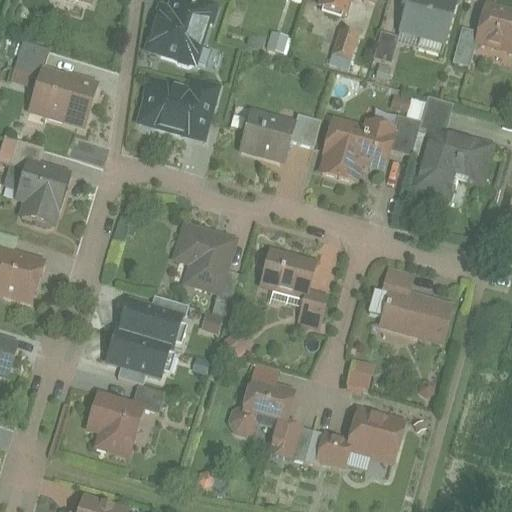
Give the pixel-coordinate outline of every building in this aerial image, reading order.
[(61,0),(94,10),(96,0),(61,0)] [(159,6),(144,51),(192,67),(206,25),(210,26),(216,8),(190,0),(173,0),(170,10),(159,6)] [(377,0),(326,0),(324,8),(349,16),(354,0),(361,0),(376,5),(377,0)] [(447,49),(459,2),(452,0),(409,0),(400,37),(447,49)] [(511,10),(489,4),(480,35),(476,49),(511,58),(511,10)] [(476,49),(480,35),(464,31),(453,68),(470,73),(476,49)] [(363,39),(343,33),(336,56),(356,62),(363,39)] [(270,52),(288,58),(294,40),(276,34),(270,52)] [(400,39),(382,34),(375,60),(393,64),(400,39)] [(266,54),(270,39),(253,35),(249,50),(266,54)] [(2,38),(0,44),(0,54),(15,59),(24,45),(2,38)] [(14,86),(38,94),(44,71),(47,72),(52,55),(26,47),(14,86)] [(47,72),(44,71),(38,94),(30,118),(85,135),(100,88),(47,72)] [(149,78),(137,126),(203,143),(217,88),(187,80),(185,87),(149,78)] [(397,99),(394,111),(418,118),(421,105),(397,99)] [(432,132),(449,136),(457,108),(433,102),(425,130),(432,132)] [(241,156),(287,170),(295,145),(301,125),(299,124),(255,111),(241,156)] [(301,125),(295,145),(318,152),(326,127),(301,120),(299,124),(301,125)] [(399,133),(397,139),(399,140),(395,155),(414,160),(424,126),(403,120),(399,133)] [(367,131),(335,122),(325,159),(327,160),(322,180),(362,191),(368,171),(389,176),(395,155),(399,140),(397,139),(399,133),(368,125),(367,131)] [(449,136),(432,132),(414,196),(453,206),(459,183),(488,191),(501,146),(461,135),(460,139),(449,136)] [(103,169),(109,150),(80,140),(74,158),(103,169)] [(0,163),(0,165),(13,170),(20,145),(7,141),(0,163)] [(13,170),(12,172),(27,176),(30,164),(42,168),(47,153),(20,145),(13,170)] [(42,168),(30,164),(27,176),(21,194),(18,207),(25,209),(21,224),(55,235),(60,220),(62,220),(75,178),(42,168)] [(7,190),(21,194),(27,176),(12,172),(7,190)] [(241,241),(186,226),(175,265),(192,269),(186,289),(225,300),(241,241)] [(0,250),(17,255),(21,242),(0,235),(0,250)] [(17,255),(0,250),(0,298),(34,310),(49,266),(17,255)] [(321,267),(272,254),(262,291),(307,303),(311,304),(313,294),(321,267)] [(391,296),(412,302),(414,297),(419,278),(392,270),(385,295),(391,296)] [(332,300),(313,294),(311,304),(307,303),(301,326),(323,332),(332,300)] [(381,334),(445,351),(456,308),(414,297),(412,302),(391,296),(381,334)] [(152,298),(150,306),(183,316),(186,308),(152,298)] [(129,300),(120,331),(171,347),(176,348),(186,317),(183,316),(150,306),(129,300)] [(115,330),(105,360),(122,365),(146,372),(162,377),(171,347),(120,331),(115,330)] [(236,359),(252,347),(242,333),(226,345),(236,359)] [(22,346),(0,338),(0,381),(9,385),(22,346)] [(356,363),(351,392),(376,396),(380,366),(356,363)] [(146,372),(122,365),(118,378),(142,386),(146,372)] [(254,379),(245,410),(235,416),(232,427),(238,437),(249,440),(259,434),(261,428),(277,432),(272,454),(275,455),(274,458),(295,464),(304,432),(291,429),(301,391),(254,379)] [(141,388),(135,405),(149,409),(148,412),(162,416),(168,396),(141,388)] [(135,405),(101,394),(88,433),(102,438),(98,452),(132,462),(148,412),(149,409),(135,405)] [(410,425),(360,412),(352,441),(348,456),(352,457),(399,469),(410,425)] [(0,436),(0,445),(10,447),(14,429),(2,427),(0,436)] [(319,467),(326,438),(304,432),(295,464),(318,470),(319,467)] [(348,456),(352,441),(327,435),(326,438),(319,467),(347,474),(352,457),(348,456)] [(218,481),(212,472),(202,473),(198,482),(204,490),(214,489),(218,481)] [(133,511),(134,511),(86,496),(80,511),(133,511)]
